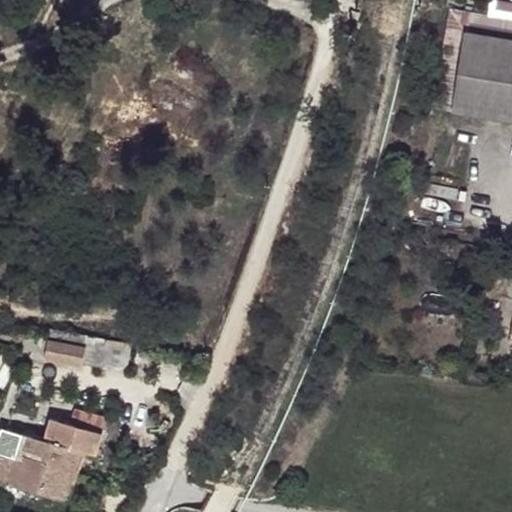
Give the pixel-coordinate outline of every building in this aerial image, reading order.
[(511,20),(467,12),(464,28),(449,110),(511,121),(511,20)] [(453,243),(443,241),(442,250),(450,254),(453,243)] [(44,333),(44,341),(75,347),(78,341),(82,342),(81,348),(84,349),(80,366),(99,369),(104,343),(44,333)] [(44,341),(40,360),(80,366),(84,349),(81,348),(82,342),(78,341),(75,347),(44,341)] [(77,409),(72,421),(102,432),(106,418),(77,409)] [(7,425),(0,443),(0,451),(10,455),(13,451),(43,461),(42,465),(74,475),(82,451),(95,454),(102,432),(72,421),(52,415),(43,436),(7,425)] [(0,451),(0,479),(65,500),(74,475),(42,465),(43,461),(13,451),(10,455),(0,451)]
